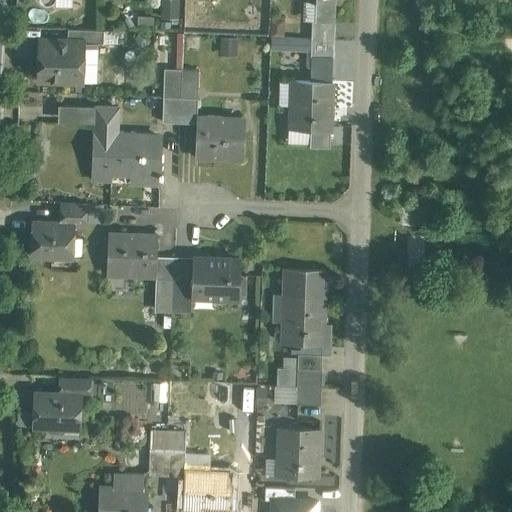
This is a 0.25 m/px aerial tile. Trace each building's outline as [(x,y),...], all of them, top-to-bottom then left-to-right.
[(162,0),(162,14),(177,14),(176,0),(162,0)] [(335,0),(315,0),(315,19),(334,20),(335,0)] [(315,19),(312,19),(312,37),(334,38),(334,20),(315,19)] [(104,29),(68,28),(67,40),(84,40),(84,41),(103,42),(104,29)] [(334,38),(312,37),(311,55),(332,56),(333,56),(334,38)] [(67,40),(40,39),(38,79),(82,80),(84,41),(84,40),(67,40)] [(332,56),(312,56),(310,80),(331,81),(332,56)] [(182,69),(165,68),(163,121),(180,122),(181,97),(182,69)] [(199,69),(182,69),(181,97),(198,97),(199,69)] [(310,80),(291,79),(289,128),(330,129),(332,81),(331,81),(310,80)] [(198,97),(181,97),(180,122),(197,123),(197,116),(198,97)] [(94,123),(95,106),(59,105),(58,122),(94,123)] [(94,123),(94,133),(117,133),(118,107),(95,106),(94,123)] [(241,117),(197,116),(197,123),(196,156),(244,158),(245,130),(240,130),(241,117)] [(117,133),(94,133),(92,132),(91,180),(93,180),(93,172),(132,174),(133,170),(142,170),(141,183),(158,184),(158,189),(160,189),(160,178),(163,178),(164,173),(160,173),(161,148),(157,147),(157,135),(117,133)] [(85,203),(62,202),(62,201),(61,222),(73,223),(73,224),(85,224),(86,202),(85,202),(85,203)] [(61,222),(34,221),(33,254),(72,256),(73,224),(73,223),(61,222)] [(157,236),(108,234),(106,273),(108,274),(108,268),(133,269),(133,275),(155,275),(156,257),(157,236)] [(174,258),(156,257),(155,275),(155,279),(174,279),(174,258)] [(192,259),(174,258),(174,279),(191,280),(192,259)] [(240,260),(192,258),(192,259),(191,280),(191,297),(192,297),(192,291),(216,293),(216,298),(239,299),(240,278),(240,260)] [(326,269),(285,267),(284,295),(290,295),(289,320),(283,320),(282,342),(298,343),(323,343),(323,339),(330,339),(330,324),(324,324),(326,269)] [(240,278),(239,299),(258,300),(259,279),(240,278)] [(174,279),(155,279),(154,309),(172,310),(174,279)] [(323,354),(323,343),(298,343),(298,353),(323,354)] [(323,354),(298,353),(298,358),(298,367),(322,368),(323,354)] [(298,367),(298,358),(284,357),(283,368),(277,367),(276,384),(297,385),(298,367)] [(322,368),(298,367),(297,385),(321,386),(322,368)] [(89,377),(61,376),(60,392),(80,393),(80,395),(88,395),(89,377)] [(321,386),(297,385),(296,403),(321,404),(321,386)] [(60,392),(36,391),(34,425),(48,426),(51,430),(59,430),(63,426),(79,427),(80,395),(80,393),(60,392)] [(320,428),(279,426),(279,428),(284,428),(283,453),(278,452),(277,475),(318,476),(320,428)] [(168,429),(150,429),(149,474),(166,475),(168,429)] [(168,429),(166,475),(184,476),(184,469),(185,469),(185,452),(186,430),(168,429)] [(185,469),(209,470),(210,453),(185,452),(185,469)] [(185,469),(184,469),(184,476),(182,509),(203,511),(203,507),(229,508),(229,511),(230,511),(232,484),(227,484),(228,471),(209,470),(185,469)] [(144,474),(125,473),(124,474),(114,474),(114,486),(99,485),(98,511),(146,511),(147,500),(143,500),(144,474)] [(295,488),(265,486),(265,499),(277,500),(277,499),(294,500),(295,488)] [(294,500),(277,499),(277,500),(276,511),(316,511),(317,500),(294,500)]
